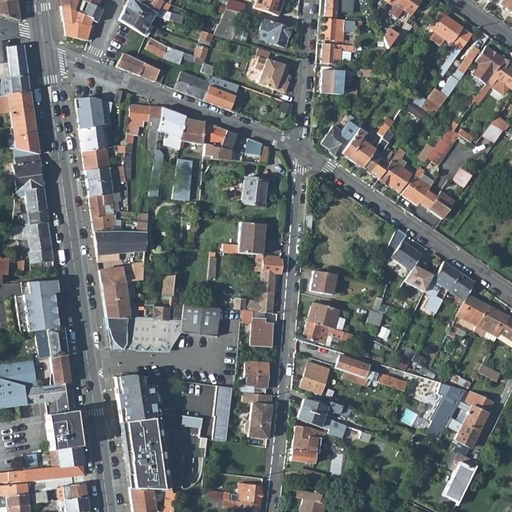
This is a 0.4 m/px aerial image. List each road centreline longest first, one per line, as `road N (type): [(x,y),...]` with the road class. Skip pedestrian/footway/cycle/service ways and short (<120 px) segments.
road 1 (secondary): [(44,52),(109,511)]
road 2 (residential): [(269,511),(301,152)]
road 3 (residential): [(511,295),(301,152)]
road 4 (residential): [(301,152),(88,65)]
road 5 (residential): [(311,0),(301,152)]
